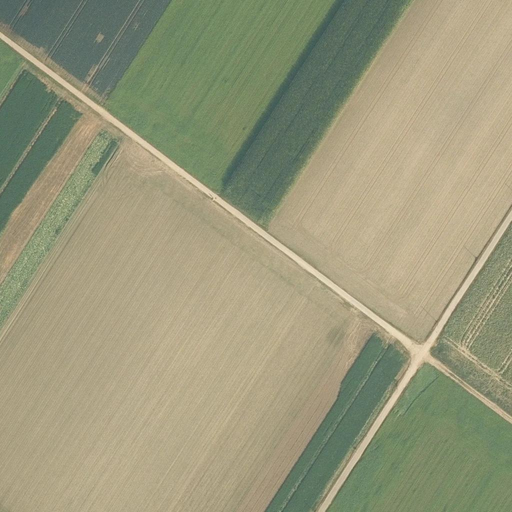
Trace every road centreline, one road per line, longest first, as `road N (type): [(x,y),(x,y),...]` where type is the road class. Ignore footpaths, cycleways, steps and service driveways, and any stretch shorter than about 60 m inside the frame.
road 1 (track): [(0,35),(511,420)]
road 2 (track): [(329,511),(511,227)]
road 3 (track): [(107,116),(181,0)]
